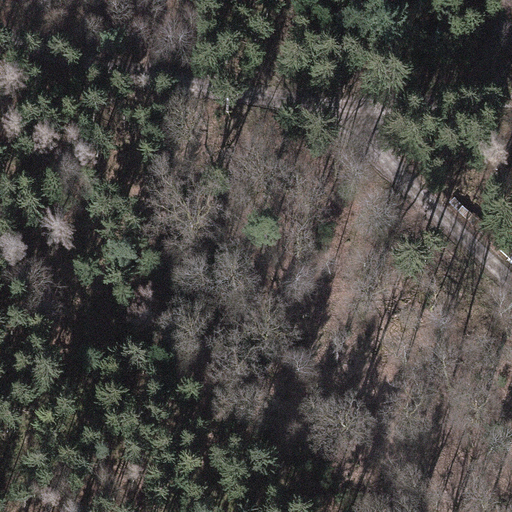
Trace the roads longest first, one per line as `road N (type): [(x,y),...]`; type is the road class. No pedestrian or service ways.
road 1 (track): [(0,36),(98,73),(328,108),(511,106)]
road 2 (track): [(511,261),(328,108)]
